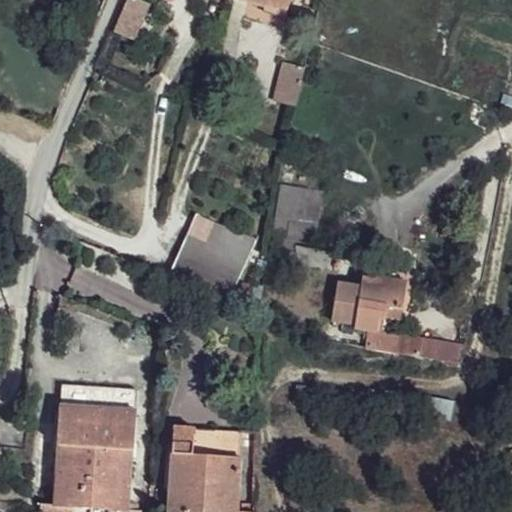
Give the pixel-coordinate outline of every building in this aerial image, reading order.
[(146,1),(143,0),(125,0),(112,32),(132,39),(146,1)] [(237,0),(267,9),(268,2),(287,11),(290,0),(237,0)] [(300,72),(281,66),(271,103),(291,109),(300,72)] [(273,232),(314,239),(323,191),(281,184),(273,232)] [(195,234),(181,228),(162,272),(221,296),(249,229),(206,210),(195,234)] [(352,283),(330,279),(325,318),(347,323),(347,329),(370,333),(373,319),(384,320),(386,306),(397,306),(399,276),(373,270),(372,276),(353,275),(352,283)] [(135,390),(63,386),(56,498),(56,504),(61,504),(98,506),(127,506),(135,390)] [(233,511),(238,433),(174,428),(169,508),(217,511),(233,511)] [(56,498),(41,498),(40,511),(60,511),(61,504),(56,504),(56,498)]
